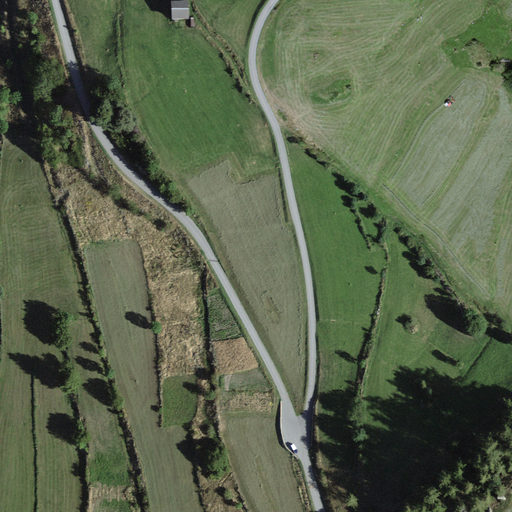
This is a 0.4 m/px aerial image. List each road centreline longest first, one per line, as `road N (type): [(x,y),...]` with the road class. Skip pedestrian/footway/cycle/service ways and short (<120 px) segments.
road 1 (unclassified): [(56,0),(101,136),(200,239),(279,382),(295,434)]
road 2 (unclassified): [(277,0),(252,56),(279,139),(311,296),(311,403),(295,434)]
road 3 (track): [(12,0),(23,96),(117,409)]
